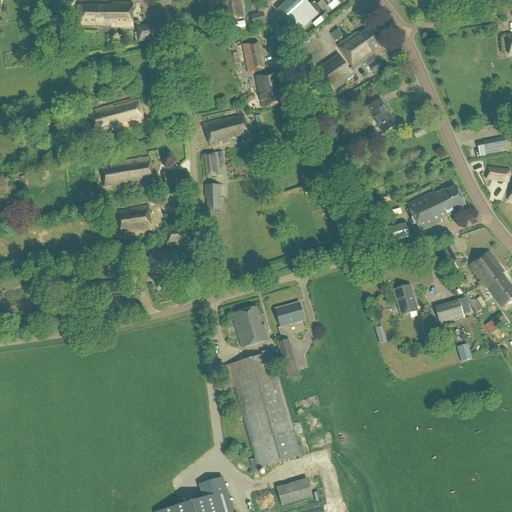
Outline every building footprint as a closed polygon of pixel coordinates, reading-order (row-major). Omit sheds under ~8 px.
[(70,24),(69,0),(53,0),(53,10),(47,11),(47,25),(70,24)] [(221,0),(226,22),(243,18),(239,0),(221,0)] [(318,15),(304,0),(288,0),(276,11),(287,23),(281,28),(291,40),(318,15)] [(334,0),(311,0),(322,12),(334,0)] [(132,4),(111,3),(111,7),(77,6),(77,26),(101,26),(101,27),(132,27),(132,4)] [(327,17),(324,13),(310,25),(313,29),(327,17)] [(264,22),(262,14),(253,17),(255,25),(264,22)] [(165,40),(163,23),(136,26),(138,44),(165,40)] [(384,44),(372,27),(361,35),(357,33),(337,47),(353,70),(366,61),(375,75),(385,68),(374,53),(379,50),(378,49),(384,44)] [(263,71),(257,42),(242,46),(248,74),(263,71)] [(355,77),(339,55),(319,69),(323,75),(316,80),(322,89),(328,84),(333,92),(355,77)] [(283,89),(280,73),(255,78),(262,110),(284,105),(281,89),(283,89)] [(145,123),(138,99),(111,106),(111,107),(88,113),(93,133),(116,127),(118,130),(145,123)] [(396,126),(380,100),(364,110),(368,117),(370,116),(383,135),(396,126)] [(351,121),(359,119),(356,110),(348,113),(351,121)] [(248,134),(243,116),(224,121),(223,119),(203,125),(210,148),(230,143),(229,139),(248,134)] [(508,151),(505,139),(495,141),(497,153),(508,151)] [(224,159),(223,152),(204,155),(207,178),(220,176),(218,160),(224,159)] [(154,182),(150,158),(124,162),(124,164),(101,167),(104,187),(127,183),(128,187),(154,182)] [(511,172),(487,169),(486,181),(509,184),(511,172)] [(184,184),(182,172),(165,175),(167,188),(184,184)] [(221,212),(221,185),(205,186),(205,198),(208,198),(208,212),(221,212)] [(465,207),(455,187),(445,192),(444,190),(436,194),(435,192),(406,206),(420,233),(442,222),(440,220),(455,213),(455,212),(465,207)] [(391,201),(389,194),(380,197),(383,204),(391,201)] [(151,230),(148,206),(131,208),(132,211),(116,213),(119,234),(133,232),(133,233),(151,230)] [(415,235),(412,224),(382,232),(385,244),(415,235)] [(190,243),(189,230),(168,231),(168,244),(190,243)] [(456,261),(449,247),(439,252),(446,266),(456,261)] [(183,275),(182,252),(166,252),(150,252),(150,274),(166,274),(166,275),(183,275)] [(469,266),(483,286),(493,279),(491,276),(497,272),(501,270),(488,252),(469,266)] [(503,273),(501,270),(497,272),(491,276),(493,279),(483,286),(485,289),(487,288),(502,309),(511,301),(511,288),(501,274),(503,273)] [(418,312),(411,287),(395,291),(402,316),(418,312)] [(299,303),(275,310),(280,328),(304,321),(299,303)] [(464,319),(460,304),(436,311),(441,326),(464,319)] [(262,326),(256,307),(232,314),(242,349),(268,341),(264,326),(262,326)] [(508,324),(502,314),(491,321),(497,331),(508,324)] [(295,364),(289,340),(278,343),(284,367),(295,364)] [(467,345),(456,348),(461,363),(472,360),(467,345)] [(300,456),(270,352),(264,353),(264,357),(231,366),(261,467),(300,456)] [(155,511),(231,511),(222,478),(197,485),(201,499),(178,505),(155,511)] [(313,498),(308,480),(277,488),(282,506),(313,498)]
